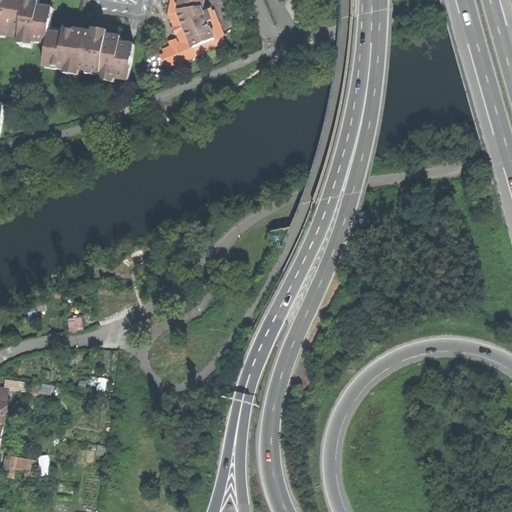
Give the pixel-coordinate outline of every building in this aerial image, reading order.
[(0,0),(0,34),(2,35),(3,33),(20,36),(19,42),(30,43),(30,42),(48,44),(45,67),(80,73),(81,69),(92,71),(92,72),(102,74),(101,78),(111,80),(111,78),(130,81),(135,45),(121,43),(122,37),(97,34),(79,31),(65,29),(64,34),(51,32),(54,8),(40,6),(41,1),(36,0),(0,0)] [(206,51),(225,43),(222,36),(224,35),(214,10),(212,11),(210,7),(204,6),(205,0),(171,0),(169,13),(175,27),(174,27),(175,31),(177,34),(178,34),(181,42),(178,44),(177,39),(169,42),(171,47),(163,50),(165,54),(161,56),(164,64),(169,63),(170,67),(206,52),(206,51)] [(69,316),(70,334),(82,333),(80,315),(69,316)] [(34,382),(34,393),(44,393),(44,382),(34,382)] [(45,384),(45,393),(55,393),(55,384),(45,384)] [(5,468),(16,470),(18,459),(7,457),(5,468)]
